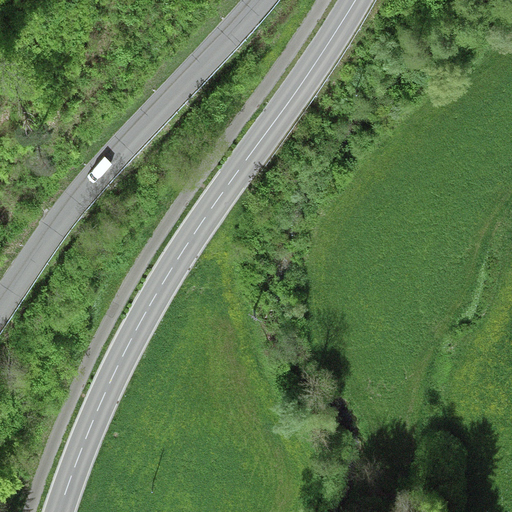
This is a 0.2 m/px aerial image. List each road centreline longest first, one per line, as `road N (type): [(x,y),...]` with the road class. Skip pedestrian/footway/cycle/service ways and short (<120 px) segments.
road 1 (secondary): [(62,511),(112,378),(162,285),(355,0)]
road 2 (tertiary): [(0,308),(88,184),(255,0)]
road 3 (track): [(15,285),(7,217),(88,90),(100,0)]
